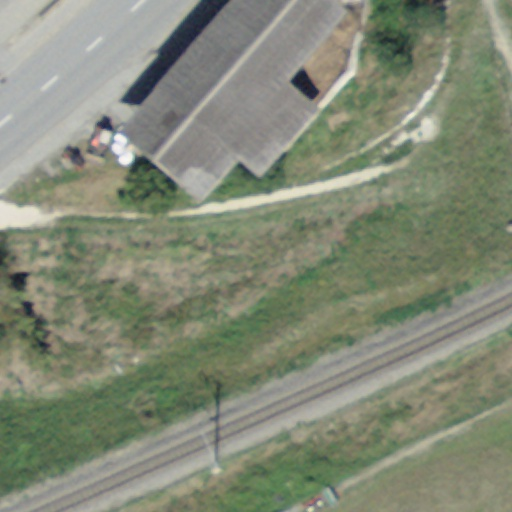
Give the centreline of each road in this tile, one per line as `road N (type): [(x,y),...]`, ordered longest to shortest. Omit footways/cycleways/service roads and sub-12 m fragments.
road 1 (track): [(281,511),(409,447),(511,382)]
road 2 (primary): [(0,122),(138,0)]
